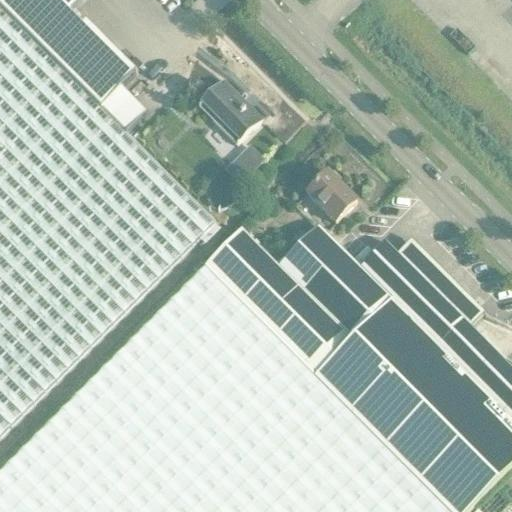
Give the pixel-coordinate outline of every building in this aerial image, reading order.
[(0,0),(0,11),(100,112),(120,91),(122,93),(137,78),(86,26),(83,30),(70,17),(87,0),(0,0)] [(0,442),(216,227),(126,138),(100,112),(0,11),(0,442)] [(224,85),(201,109),(215,123),(213,126),(238,150),(239,147),(247,140),(255,138),(254,133),(263,124),(224,85)] [(147,118),(122,93),(120,91),(100,112),(126,138),(147,118)] [(251,150),(226,176),(242,191),(267,166),(251,150)] [(307,199),(336,227),(357,206),(329,177),(307,199)] [(317,383),(393,307),(511,425),(511,372),(471,332),(484,319),(412,246),(399,259),(385,246),(359,272),(318,230),(306,241),(301,236),(294,243),(299,249),(277,271),(242,235),(207,270),(317,383)] [(0,511),(445,511),(317,383),(207,270),(0,477),(0,511)] [(317,383),(445,511),(472,511),(511,473),(511,425),(393,307),(317,383)]
